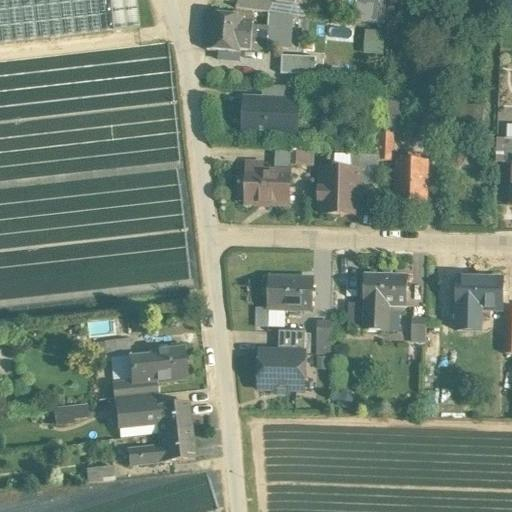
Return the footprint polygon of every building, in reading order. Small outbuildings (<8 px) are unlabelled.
[(0,0),(0,44),(112,32),(108,0),(0,0)] [(135,0),(108,0),(112,32),(138,29),(135,0)] [(275,3),(268,0),(240,0),(236,10),(270,14),(275,3)] [(377,22),(377,0),(358,0),(358,22),(377,22)] [(243,19),(210,15),(207,52),(220,53),(219,61),(239,63),(240,50),(251,52),(251,43),(253,28),(253,24),(242,23),(243,19)] [(269,29),(253,28),(251,43),(268,44),(269,29)] [(364,54),(384,54),(384,29),(364,29),(364,54)] [(303,58),(280,58),(280,69),(303,69),(303,58)] [(286,104),(246,102),(245,134),(276,135),(280,139),(285,140),(290,136),(290,130),(286,126),(287,104),(297,105),(298,93),(287,92),(286,104)] [(439,109),(425,109),(424,135),(438,135),(439,109)] [(394,135),(379,134),(379,157),(378,161),(392,162),(394,135)] [(511,140),(503,140),(502,165),(511,165),(511,206),(511,140)] [(313,153),(291,152),(290,166),(312,167),(313,153)] [(379,157),(351,155),(351,172),(358,172),(358,188),(377,189),(378,161),(379,157)] [(428,162),(397,161),(395,203),(426,204),(428,162)] [(351,172),(322,171),(321,215),(357,216),(358,188),(358,172),(351,172)] [(290,175),(247,174),(246,204),(289,206),(290,175)] [(407,278),(365,276),(364,305),(363,330),(363,332),(383,333),(384,307),(406,308),(407,278)] [(313,281),(270,279),(269,310),(311,311),(313,281)] [(502,280),(459,279),(458,309),(501,311),(502,280)] [(364,305),(349,304),(348,330),(363,330),(364,305)] [(426,321),(412,320),(411,353),(415,353),(424,353),(425,353),(426,321)] [(331,324),(317,324),(317,356),(330,356),(331,324)] [(305,333),(279,333),(279,355),(305,355),(305,333)] [(128,340),(104,343),(106,359),(109,358),(128,356),(130,356),(128,340)] [(181,350),(148,353),(149,360),(129,362),(131,384),(131,386),(132,386),(152,384),(152,385),(154,385),(185,381),(181,350)] [(279,355),(261,354),(260,390),(303,391),(305,355),(279,355)] [(128,356),(109,358),(112,388),(114,387),(113,386),(131,384),(129,362),(128,356)] [(131,384),(113,386),(114,387),(115,400),(155,396),(154,385),(152,385),(152,384),(132,386),(131,386),(131,384)] [(155,396),(115,400),(118,428),(157,425),(155,408),(156,408),(155,396)] [(156,408),(155,408),(157,425),(158,436),(190,433),(187,404),(156,408)] [(54,422),(85,421),(84,405),(54,406),(54,422)] [(190,433),(158,436),(159,448),(127,452),(128,467),(161,464),(193,461),(190,433)] [(112,468),(86,471),(87,485),(113,482),(112,468)]
